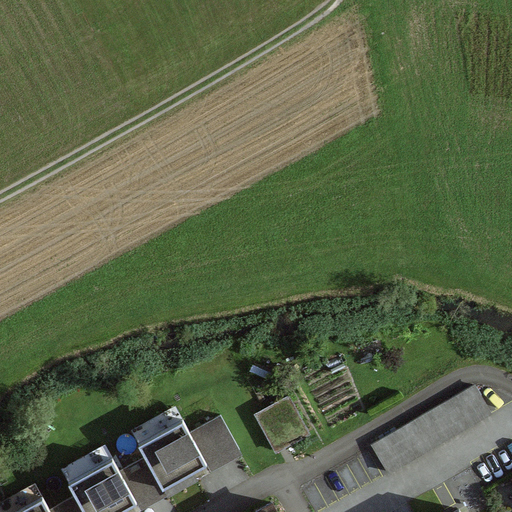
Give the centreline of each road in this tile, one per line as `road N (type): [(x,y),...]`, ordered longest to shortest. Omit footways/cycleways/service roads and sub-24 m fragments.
road 1 (track): [(0,197),(331,0)]
road 2 (residential): [(511,388),(479,370),(283,481)]
